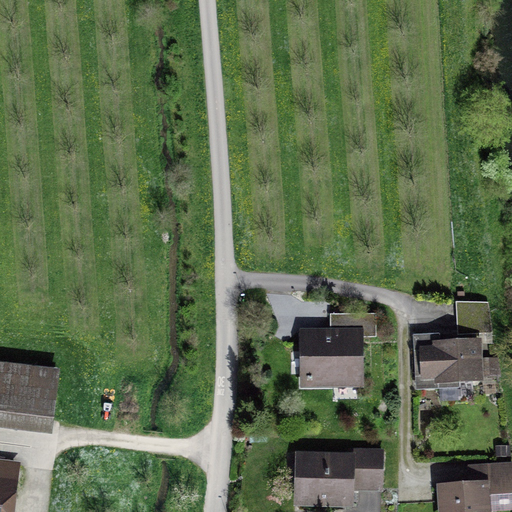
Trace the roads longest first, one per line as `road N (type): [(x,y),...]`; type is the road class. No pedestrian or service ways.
road 1 (residential): [(228,280),(371,292),(402,306),(405,495)]
road 2 (unclassified): [(206,0),(228,280)]
road 3 (unclassified): [(228,280),(216,511)]
